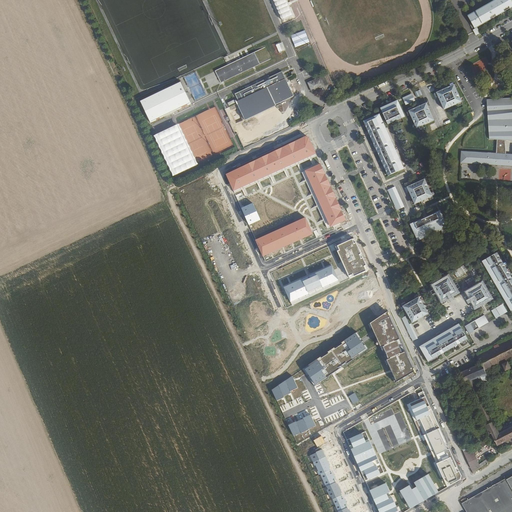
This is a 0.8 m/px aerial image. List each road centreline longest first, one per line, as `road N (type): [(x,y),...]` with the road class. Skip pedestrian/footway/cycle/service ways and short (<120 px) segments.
road 1 (track): [(316,125),(188,182),(164,182),(80,0)]
road 2 (track): [(172,186),(172,204),(318,511)]
road 3 (residential): [(424,377),(333,429),(371,511)]
road 4 (unclassified): [(343,110),(511,25)]
road 5 (residential): [(374,262),(403,245),(354,135)]
